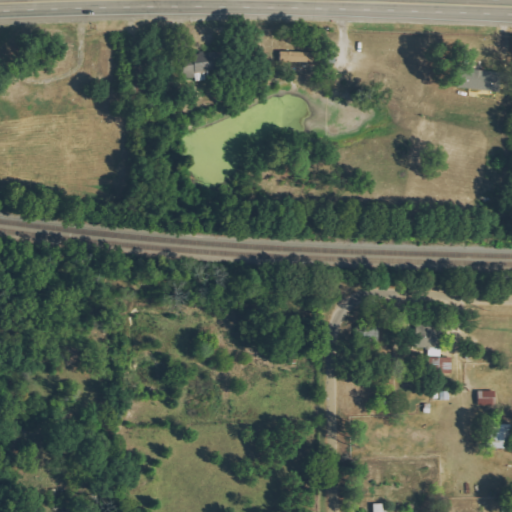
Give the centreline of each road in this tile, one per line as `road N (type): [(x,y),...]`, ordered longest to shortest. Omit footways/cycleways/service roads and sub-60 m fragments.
road 1 (trunk): [(246,0),(511,9)]
road 2 (residential): [(511,302),(351,298),(330,323)]
road 3 (residential): [(337,511),(330,323)]
